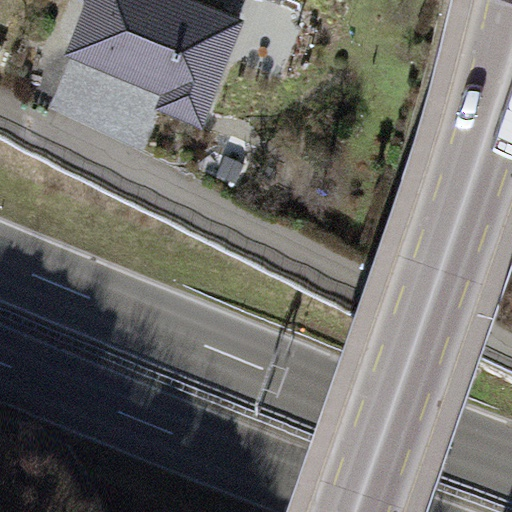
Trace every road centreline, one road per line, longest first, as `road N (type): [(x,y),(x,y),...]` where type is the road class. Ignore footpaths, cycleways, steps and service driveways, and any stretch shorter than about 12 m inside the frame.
road 1 (residential): [(511,342),(0,110)]
road 2 (trunk): [(511,462),(0,259)]
road 3 (primary): [(511,76),(417,360),(356,511)]
road 4 (trunk): [(0,361),(378,511)]
